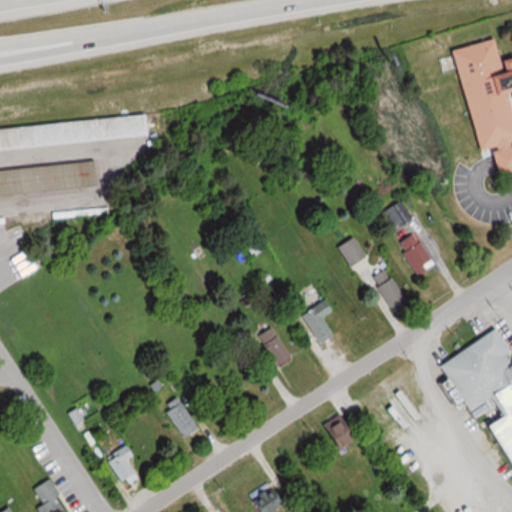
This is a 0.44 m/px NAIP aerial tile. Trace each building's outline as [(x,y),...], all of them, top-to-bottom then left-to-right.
[(511,60),(511,173),(500,177),(497,166),(492,148),(482,151),(454,53),(496,41),(502,63),(511,60)] [(0,135),(148,120),(151,143),(0,158),(0,135)] [(0,177),(99,166),(102,191),(0,202),(0,177)] [(391,224),(407,219),(402,202),(385,208),(391,224)] [(333,248),(346,267),(361,256),(347,237),(333,248)] [(366,278),(386,315),(403,306),(383,268),(366,278)] [(338,335),(327,317),(337,310),(329,298),(304,314),(323,344),(338,335)] [(296,360),(275,326),(259,337),(280,370),(296,360)] [(436,362),(473,423),(476,421),(511,481),(511,356),(510,358),(492,328),(436,362)] [(203,427),(180,396),(165,407),(187,438),(203,427)] [(344,448),(362,441),(350,413),(333,421),(344,448)] [(130,462),(139,452),(128,442),(108,463),(130,484),(141,473),(130,462)] [(287,511),(287,486),(254,486),(254,511),(287,511)]
